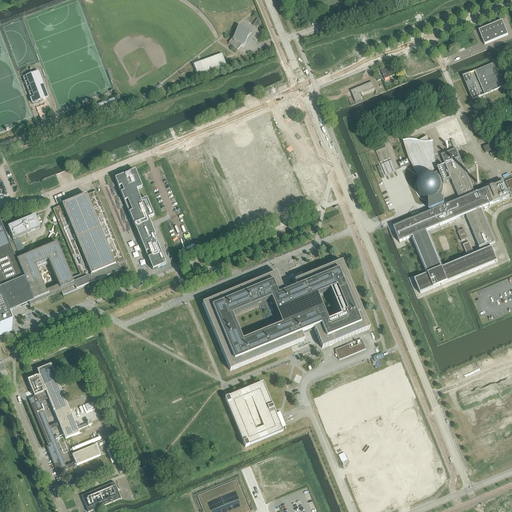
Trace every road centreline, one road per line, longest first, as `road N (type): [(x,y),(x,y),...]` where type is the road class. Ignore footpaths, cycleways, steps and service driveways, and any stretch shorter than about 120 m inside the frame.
road 1 (unclassified): [(315,85),(93,177)]
road 2 (unclassified): [(351,511),(302,392),(309,378),(375,352)]
road 3 (unclassified): [(315,85),(511,2)]
road 4 (unclassified): [(64,511),(0,363)]
